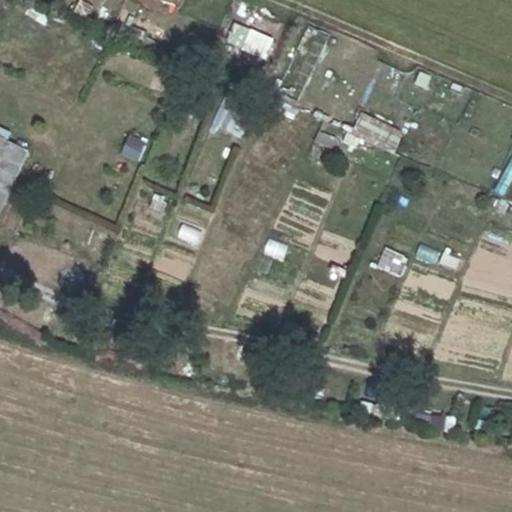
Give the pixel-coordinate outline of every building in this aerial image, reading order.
[(160,0),(131,0),(130,3),(142,8),(140,12),(154,17),(160,0)] [(320,27),(300,18),(270,87),(290,96),(320,27)] [(199,87),(189,83),(184,98),(182,97),(179,104),(176,102),(175,105),(173,104),(170,111),(193,120),(200,104),(194,101),(199,87)] [(396,122),(354,104),(352,109),(345,106),(341,117),(339,117),(337,122),(396,145),(397,142),(389,138),(396,122)] [(344,129),(329,122),(325,132),(340,139),(344,129)] [(0,216),(29,154),(0,140),(0,216)]
